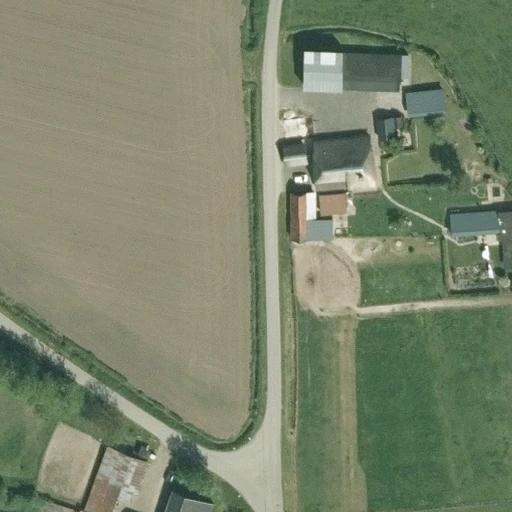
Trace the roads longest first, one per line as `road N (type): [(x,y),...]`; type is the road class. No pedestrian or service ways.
road 1 (unclassified): [(273,501),(275,0)]
road 2 (unclassified): [(273,501),(102,396),(0,319)]
